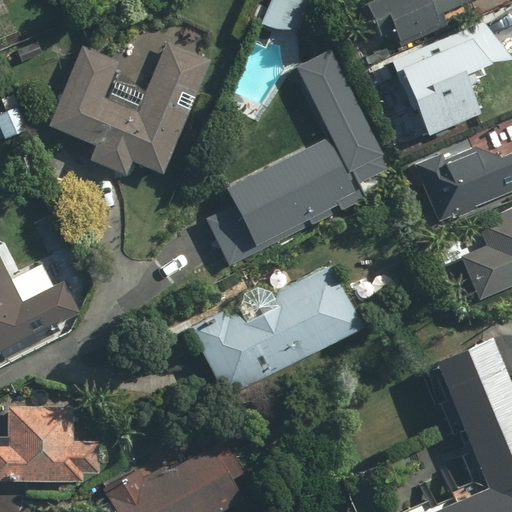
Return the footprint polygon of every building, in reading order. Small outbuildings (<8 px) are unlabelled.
[(434,28),(428,14),(464,0),(371,0),(360,4),(379,50),(434,28)] [(475,109),(459,76),(507,57),(477,23),(388,64),(422,134),(475,109)] [(45,124),(93,144),(85,162),(118,175),(123,162),(159,176),(207,60),(162,42),(134,112),(101,98),(116,61),(78,46),(45,124)] [(332,134),(221,184),(229,201),(205,212),(225,256),(370,191),(362,173),(388,160),(329,44),(295,61),(332,134)] [(13,102),(0,108),(0,134),(3,140),(25,130),(13,102)] [(471,147),(441,159),(439,154),(412,165),(435,221),(511,189),(511,154),(500,159),(471,147)] [(511,208),(475,223),(484,246),(457,257),(474,299),(511,284),(511,208)] [(0,351),(76,313),(61,283),(21,303),(0,261),(0,351)] [(223,309),(186,328),(221,397),(360,327),(328,266),(226,317),(223,309)] [(511,511),(511,404),(484,340),(427,364),(480,486),(418,511),(511,511)] [(67,406),(3,406),(3,447),(0,447),(0,480),(77,481),(77,471),(94,471),(94,442),(67,442),(67,406)] [(212,434),(99,489),(110,511),(213,511),(235,501),(224,478),(232,474),(212,434)]
